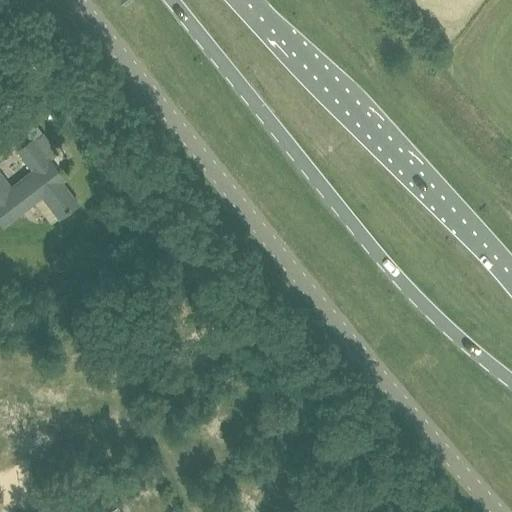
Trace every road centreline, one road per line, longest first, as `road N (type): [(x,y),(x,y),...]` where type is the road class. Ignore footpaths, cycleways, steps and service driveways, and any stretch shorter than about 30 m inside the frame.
road 1 (unclassified): [(502,511),(77,0)]
road 2 (primary): [(173,0),(396,273),(511,379)]
road 3 (primary): [(511,284),(252,0)]
road 4 (track): [(161,436),(140,422),(104,417),(0,444)]
road 5 (track): [(198,511),(161,436),(176,370)]
